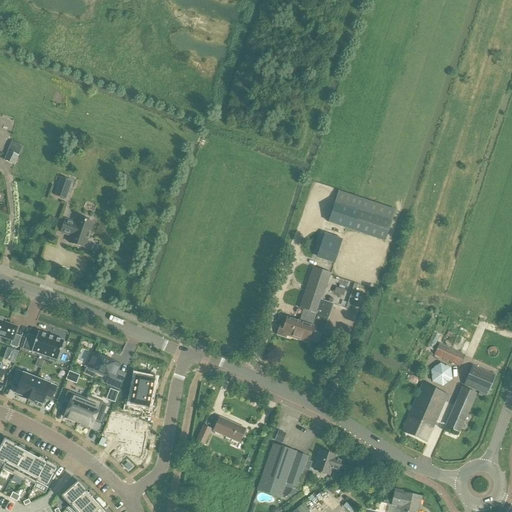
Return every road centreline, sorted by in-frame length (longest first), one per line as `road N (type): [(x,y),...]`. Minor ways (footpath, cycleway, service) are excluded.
road 1 (tertiary): [(461,481),(407,462),(274,385),(186,355)]
road 2 (track): [(204,143),(231,165),(196,356)]
road 3 (tertiary): [(186,355),(0,281)]
road 4 (residential): [(127,498),(160,468),(186,355)]
road 5 (residential): [(0,414),(78,452),(127,498)]
